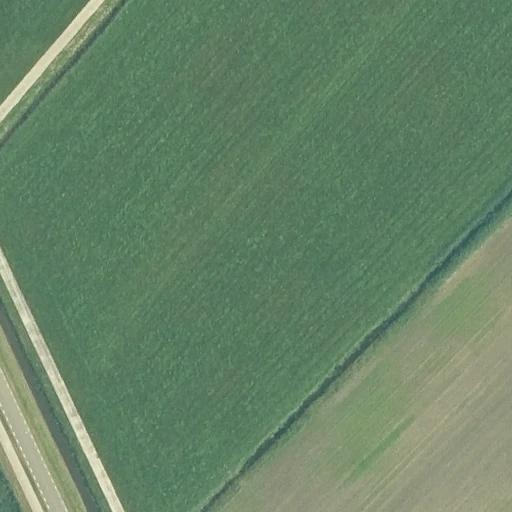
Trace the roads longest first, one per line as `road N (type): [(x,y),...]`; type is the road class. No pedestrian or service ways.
road 1 (track): [(117,511),(0,259)]
road 2 (track): [(0,115),(97,0)]
road 3 (unclassified): [(57,511),(0,390)]
